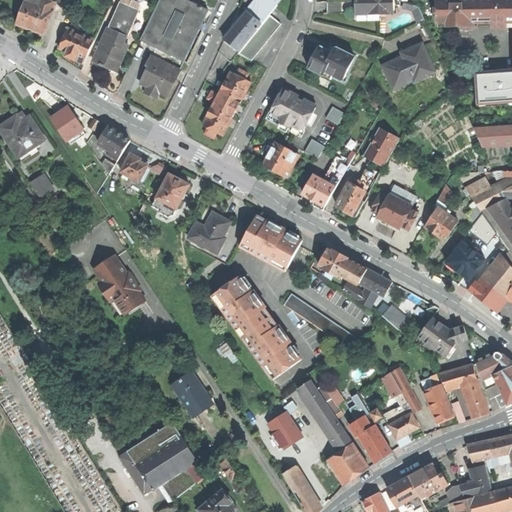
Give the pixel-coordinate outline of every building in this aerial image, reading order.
[(31,29),(44,34),(55,4),(55,3),(49,0),(48,0),(24,0),(16,24),(31,29)] [(121,0),(119,5),(137,13),(140,6),(139,3),(131,0),(121,0)] [(161,0),(141,41),(156,48),(184,61),(199,29),(202,23),(208,10),(187,0),(161,0)] [(257,0),(255,2),(247,12),(261,24),(269,15),(281,0),(257,0)] [(357,15),(393,13),(392,0),(357,0),(358,4),(358,8),(357,8),(357,15)] [(511,0),(436,0),(437,22),(439,22),(451,22),(451,27),(462,27),(462,22),(473,22),(492,21),(500,21),(500,18),(506,18),(506,21),(507,21),(511,21),(511,0)] [(114,65),(119,67),(128,46),(123,44),(125,38),(127,39),(138,13),(137,13),(119,5),(118,5),(93,62),(100,65),(100,66),(103,67),(104,66),(107,67),(112,70),(114,65)] [(225,39),(239,51),(261,24),(247,12),(225,39)] [(281,24),(269,15),(261,24),(239,51),(239,52),(237,54),(252,61),(281,24)] [(94,40),(68,29),(64,38),(60,47),(68,51),(66,56),(84,64),(94,40)] [(384,66),(394,88),(415,79),(413,76),(432,67),(422,44),(403,53),(405,57),(393,62),(384,66)] [(315,58),(309,69),(323,76),(325,73),(342,81),(355,57),(336,48),(333,54),(320,47),(315,58)] [(156,48),(152,57),(179,70),(184,61),(156,48)] [(167,98),(180,71),(179,70),(152,57),(147,67),(151,69),(149,72),(147,71),(141,84),(149,87),(146,93),(150,95),(154,97),(157,96),(159,94),(167,98)] [(435,72),(432,67),(413,76),(415,79),(415,81),(435,72)] [(239,70),(236,75),(245,80),(248,75),(239,70)] [(511,70),(499,71),(500,74),(492,75),(478,76),(480,101),(487,101),(487,106),(509,104),(508,99),(511,98),(511,70)] [(231,72),(222,90),(241,100),(246,92),(251,83),(245,80),(236,75),(231,72)] [(299,96),(282,87),(278,96),(275,101),(275,102),(271,111),(271,115),(278,119),(279,123),(288,127),(292,127),(303,132),(315,108),(313,104),(309,102),(308,105),(297,99),(299,96)] [(215,103),(212,108),(232,119),(236,111),(241,100),(222,90),(219,96),(215,103)] [(208,100),(215,103),(219,96),(212,92),(208,100)] [(309,102),(299,96),(297,99),(308,105),(309,102)] [(49,115),(64,142),(84,131),(70,104),(49,115)] [(339,125),(346,113),(334,106),(327,117),(339,125)] [(232,119),(212,108),(203,125),(208,128),(217,133),(222,136),(227,127),(232,119)] [(0,127),(0,129),(22,161),(39,150),(36,145),(45,139),(29,116),(21,122),(16,116),(7,123),(0,127)] [(89,128),(96,132),(102,123),(95,119),(89,128)] [(483,148),(511,146),(511,125),(474,128),(483,148)] [(110,151),(120,158),(123,154),(131,141),(120,134),(109,128),(99,144),(110,151)] [(214,139),(217,133),(208,128),(205,134),(214,139)] [(377,156),(388,161),(400,139),(380,128),(375,136),(377,137),(373,145),(371,143),(366,152),(376,158),(377,156)] [(306,151),(318,158),(326,146),(313,139),(306,151)] [(269,155),(263,166),(272,170),(283,176),(286,171),(290,173),(300,155),(276,142),(275,145),(268,141),(263,151),(269,155)] [(108,155),(118,162),(120,158),(110,151),(108,155)] [(349,151),(342,163),(348,167),(355,154),(349,151)] [(384,167),(388,161),(377,156),(376,158),(366,152),(364,156),(384,167)] [(115,166),(122,171),(129,157),(123,154),(120,158),(118,162),(116,165),(115,166)] [(140,159),(131,154),(129,157),(122,171),(121,173),(139,182),(149,163),(140,159)] [(109,175),(115,166),(116,165),(106,159),(102,165),(109,175)] [(161,175),(166,165),(158,160),(153,171),(161,175)] [(328,175),(333,178),(342,163),(336,160),(328,175)] [(342,163),(333,178),(340,182),(348,167),(342,163)] [(367,170),(357,188),(365,192),(369,195),(379,176),(367,170)] [(506,199),(511,199),(511,191),(506,171),(502,172),(507,185),(502,188),(500,185),(473,199),(478,206),(482,211),(488,207),(506,199)] [(494,172),(500,185),(502,188),(507,185),(502,172),(494,172)] [(157,199),(177,210),(190,185),(188,184),(187,181),(183,179),(179,179),(175,177),(169,174),(157,199)] [(314,199),(326,206),(336,188),(330,184),(314,175),(304,194),(314,199)] [(32,183),(42,198),(52,191),(42,176),(32,183)] [(333,178),(330,184),(336,188),(340,182),(333,178)] [(346,212),(356,217),(365,202),(361,200),(365,192),(357,188),(350,184),(337,207),(346,212)] [(395,185),(390,194),(414,207),(418,198),(395,185)] [(439,198),(445,202),(453,192),(446,185),(439,198)] [(379,214),(378,217),(387,222),(401,230),(403,227),(410,231),(416,221),(412,220),(414,217),(417,218),(420,213),(412,209),(414,207),(390,194),(389,196),(381,192),(378,198),(382,200),(381,203),(377,201),(371,210),(379,214)] [(174,217),(177,210),(157,199),(153,207),(161,211),(160,213),(170,218),(174,217)] [(488,207),(511,240),(511,207),(506,199),(488,207)] [(432,210),(435,212),(438,207),(444,211),(447,207),(438,200),(432,210)] [(496,255),(502,258),(504,255),(510,251),(482,211),(478,206),(468,215),(496,255)] [(433,232),(443,239),(445,235),(456,219),(444,211),(438,207),(435,212),(425,227),(433,232)] [(189,238),(218,254),(223,244),(220,242),(231,222),(225,219),(221,217),(220,219),(212,215),(206,227),(197,223),(189,238)] [(288,268),(303,241),(286,231),(286,230),(278,225),(267,219),(266,221),(257,216),(243,243),(252,248),(249,252),(264,260),(266,255),(288,268)] [(459,221),(456,219),(445,235),(448,237),(459,221)] [(240,247),(249,252),(252,248),(243,243),(240,247)] [(460,273),(466,277),(472,268),(476,272),(485,259),(463,243),(448,262),(457,268),(456,269),(460,273)] [(349,279),(350,278),(358,263),(343,255),(330,248),(320,266),(342,279),(344,276),(349,279)] [(286,272),(288,268),(266,255),(264,260),(286,272)] [(502,258),(492,271),(503,279),(511,268),(511,265),(504,255),(502,258)] [(114,300),(124,315),(146,300),(140,292),(141,291),(134,281),(129,273),(128,274),(116,256),(94,270),(103,282),(99,284),(111,302),(114,300)] [(350,278),(360,283),(368,269),(358,263),(350,278)] [(511,268),(503,279),(492,295),(501,301),(511,286),(511,268)] [(364,293),(376,299),(379,294),(385,297),(393,283),(380,275),(368,269),(360,283),(368,287),(364,293)] [(492,271),(482,284),(481,286),(492,295),(503,279),(492,271)] [(268,363),(278,377),(302,359),(294,348),(289,352),(286,348),(291,344),(278,326),(273,330),(260,312),(265,309),(253,291),(252,291),(247,294),(244,291),(249,287),(241,275),(217,293),(227,306),(222,310),(237,330),(241,326),(254,343),(249,347),(264,367),(268,363)] [(187,286),(191,292),(204,283),(199,277),(187,286)] [(482,300),(494,310),(501,301),(492,295),(481,286),(482,284),(477,280),(468,291),(471,293),(472,292),(482,300)] [(344,290),(351,295),(356,288),(348,283),(344,290)] [(351,295),(360,300),(364,293),(356,288),(351,295)] [(254,290),(253,291),(265,309),(267,308),(254,290)] [(212,296),(222,310),(227,306),(217,293),(212,296)] [(371,308),(376,299),(364,293),(360,300),(371,308)] [(284,305),(348,348),(360,339),(292,294),(284,305)] [(382,315),(399,330),(408,320),(391,305),(382,315)] [(278,326),(265,309),(260,312),(273,330),(278,326)] [(433,317),(419,337),(427,343),(427,344),(428,345),(430,341),(438,346),(435,350),(436,351),(437,350),(447,357),(457,344),(459,343),(454,329),(451,327),(450,328),(442,323),(433,317)] [(279,325),(278,326),(291,344),(292,343),(279,325)] [(464,325),(454,329),(459,343),(469,340),(464,325)] [(237,330),(249,347),(254,343),(241,326),(237,330)] [(137,346),(142,354),(150,349),(144,340),(137,346)] [(428,345),(435,350),(438,346),(430,341),(428,345)] [(476,361),(483,380),(495,374),(511,365),(511,361),(499,351),(492,354),(487,356),(483,358),(479,360),(476,361)] [(274,380),(278,377),(268,363),(264,367),(274,380)] [(447,391),(463,386),(479,381),(474,365),(441,374),(447,391)] [(499,383),(508,404),(511,402),(511,365),(495,374),(499,383)] [(393,372),(404,392),(414,412),(422,408),(401,368),(393,372)] [(175,386),(195,416),(212,404),(201,387),(192,374),(183,380),(183,379),(180,380),(181,382),(175,386)] [(438,374),(432,376),(435,387),(441,385),(438,374)] [(491,386),(499,383),(495,374),(483,380),(486,390),(492,387),(491,386)] [(422,381),(426,391),(435,387),(432,376),(422,381)] [(300,389),(338,446),(350,438),(336,416),(332,411),(326,402),(318,389),(312,381),(300,389)] [(463,386),(465,392),(481,387),(479,381),(463,386)] [(324,385),(318,389),(326,402),(333,397),(324,385)] [(425,392),(438,423),(446,420),(455,416),(441,385),(435,387),(426,391),(425,392)] [(465,392),(474,418),(482,416),(490,413),(481,387),(465,392)] [(393,416),(396,422),(412,413),(414,412),(404,392),(397,396),(402,406),(394,409),(393,416)] [(354,398),(364,415),(369,412),(359,395),(354,398)] [(339,406),(333,397),(326,402),(332,411),(339,406)] [(452,404),(459,423),(466,421),(458,402),(452,404)] [(342,411),(339,406),(332,411),(336,416),(342,411)] [(289,412),(295,420),(301,415),(293,408),(289,412)] [(372,412),(377,421),(384,417),(379,409),(376,411),(375,410),(372,412)] [(385,414),(390,425),(396,422),(393,416),(394,409),(385,414)] [(364,415),(365,417),(372,428),(377,425),(369,412),(364,415)] [(412,432),(420,428),(412,413),(396,422),(390,425),(398,440),(408,434),(412,432)] [(295,420),(306,434),(312,429),(301,415),(295,420)] [(357,437),(360,436),(372,428),(365,417),(350,426),(357,437)] [(128,451),(135,462),(180,433),(173,422),(128,451)] [(360,436),(376,462),(384,457),(393,452),(377,425),(372,428),(360,436)] [(152,487),(153,490),(162,484),(188,468),(198,461),(180,433),(135,462),(137,465),(152,487)] [(412,441),(408,434),(398,440),(401,447),(412,441)] [(511,436),(492,441),(497,457),(510,454),(511,453),(511,436)] [(338,446),(341,451),(354,443),(350,438),(338,446)] [(471,447),(475,463),(492,458),(497,457),(492,441),(471,447)] [(327,461),(344,485),(356,476),(370,467),(354,443),(341,451),(327,461)] [(310,469),(311,468),(325,460),(320,451),(305,460),(310,469)] [(494,466),(511,461),(511,459),(510,454),(497,457),(492,458),(494,466)] [(219,464),(232,480),(238,476),(227,458),(219,464)] [(311,468),(328,495),(336,490),(342,486),(325,460),(311,468)] [(207,475),(198,461),(188,468),(197,482),(207,475)] [(421,494),(423,499),(451,484),(443,470),(439,472),(434,464),(422,470),(411,476),(421,494)] [(479,466),(471,468),(478,495),(493,491),(487,464),(479,466)] [(147,491),(152,487),(137,465),(132,468),(147,491)] [(301,502),(307,511),(318,511),(320,510),(293,467),(283,474),(295,493),(298,491),(304,501),(301,502)] [(197,482),(188,468),(162,484),(173,502),(182,494),(197,482)] [(231,481),(237,493),(245,489),(238,476),(232,480),(231,481)] [(407,502),(421,494),(411,476),(399,482),(389,488),(399,506),(407,502)] [(466,498),(472,497),(468,484),(463,485),(466,498)] [(459,500),(466,498),(463,485),(455,487),(459,500)] [(511,486),(495,491),(501,511),(511,508),(511,486)] [(200,508),(199,509),(200,510),(201,511),(234,511),(229,505),(233,502),(222,489),(202,507),(200,508)] [(459,500),(456,501),(459,511),(499,511),(501,511),(495,491),(493,491),(478,495),(472,497),(466,498),(459,500)] [(374,497),(365,501),(370,511),(390,511),(382,493),(374,497)] [(426,503),(423,499),(421,494),(407,502),(408,505),(413,502),(416,509),(419,507),(426,503)] [(454,511),(459,511),(456,501),(451,503),(454,511)] [(238,508),(233,502),(229,505),(234,511),(238,508)] [(430,511),(426,503),(419,507),(422,511),(430,511)]
